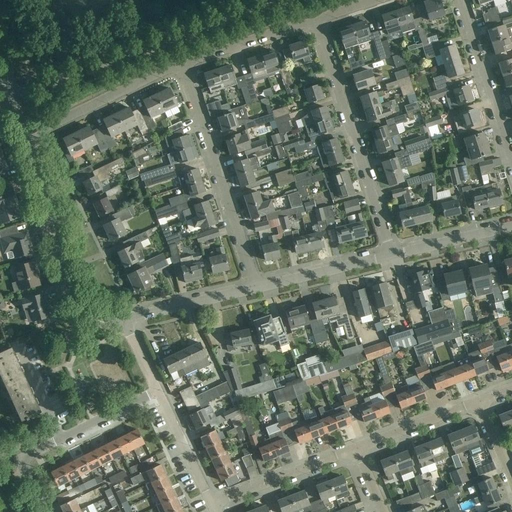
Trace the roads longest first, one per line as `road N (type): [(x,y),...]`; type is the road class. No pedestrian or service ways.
road 1 (residential): [(391,254),(315,24)]
road 2 (residential): [(255,287),(183,68)]
road 3 (unclassified): [(123,319),(101,322),(78,302),(31,137)]
road 4 (residential): [(31,137),(170,67),(183,68)]
road 5 (residential): [(511,159),(459,0)]
road 6 (residential): [(211,504),(358,449)]
road 7 (residential): [(183,68),(298,23),(315,24)]
road 8 (unclassified): [(255,287),(391,254)]
road 9 (unclassified): [(123,319),(255,287)]
road 10 (residential): [(358,449),(480,402)]
road 11 (residential): [(211,504),(156,392)]
road 12 (unclassified): [(391,254),(511,225)]
